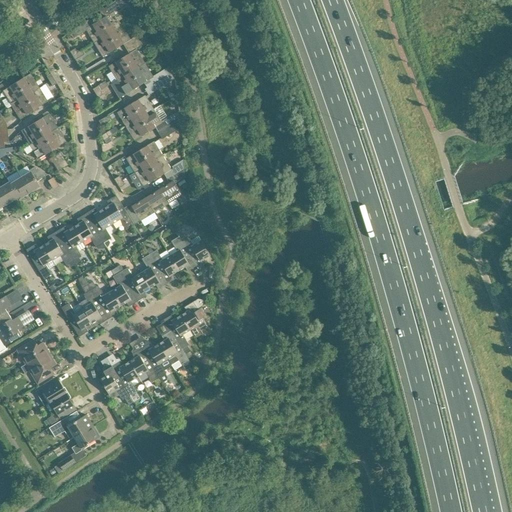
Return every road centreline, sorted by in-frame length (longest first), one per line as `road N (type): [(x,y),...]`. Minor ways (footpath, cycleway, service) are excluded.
road 1 (motorway): [(297,0),(382,245),(450,511)]
road 2 (motorway): [(483,511),(395,175),(332,0)]
road 3 (residential): [(9,237),(74,197),(91,173),(81,94),(25,0)]
road 4 (unclassified): [(511,350),(434,133)]
road 5 (residential): [(79,354),(213,278)]
road 6 (residential): [(79,354),(9,237)]
